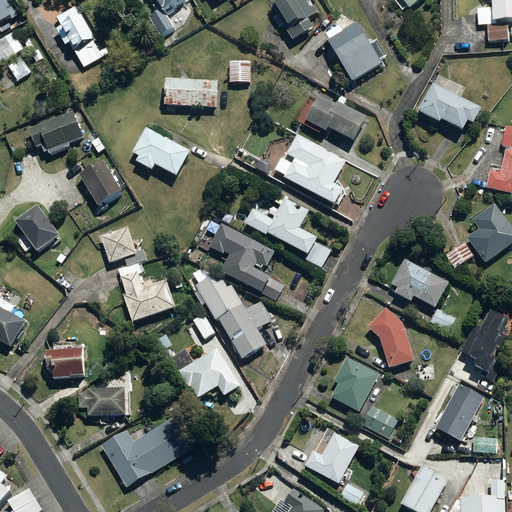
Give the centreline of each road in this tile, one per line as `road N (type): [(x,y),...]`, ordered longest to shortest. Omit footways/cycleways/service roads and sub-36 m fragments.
road 1 (residential): [(152,511),(242,454),(265,429),(311,359),(389,207),(424,189)]
road 2 (residential): [(0,402),(28,431),(78,511)]
